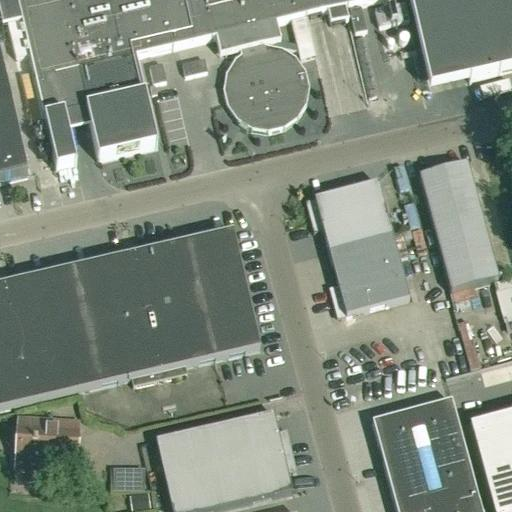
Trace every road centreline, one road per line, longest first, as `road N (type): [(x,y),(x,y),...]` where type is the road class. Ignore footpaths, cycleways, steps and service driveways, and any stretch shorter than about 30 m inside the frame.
road 1 (unclassified): [(343,511),(256,179)]
road 2 (unclassified): [(0,238),(256,179)]
road 3 (unclassified): [(256,179),(511,118)]
